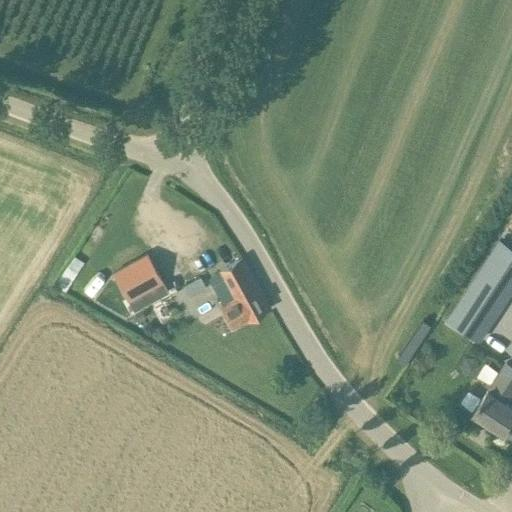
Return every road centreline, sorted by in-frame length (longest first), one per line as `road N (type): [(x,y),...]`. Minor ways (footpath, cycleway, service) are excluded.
road 1 (tertiary): [(451,491),(400,456),(346,399),(303,342),(245,236),(200,185),(185,146)]
road 2 (tertiary): [(185,146),(141,152),(0,102)]
road 3 (tertiary): [(185,146),(188,96),(218,0)]
